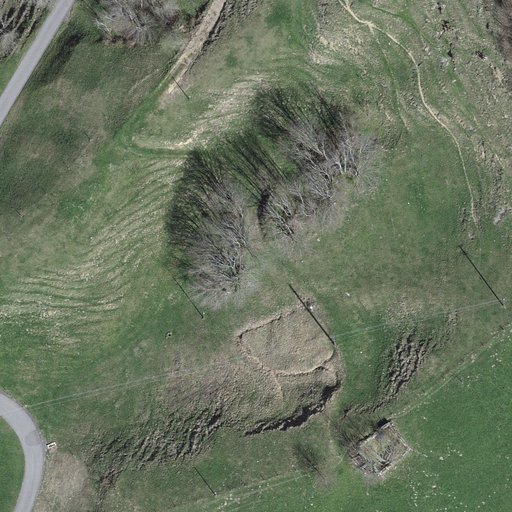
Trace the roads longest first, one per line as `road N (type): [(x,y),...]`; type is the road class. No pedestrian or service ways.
road 1 (unclassified): [(67,0),(0,108)]
road 2 (unclassified): [(0,401),(25,441),(33,481),(20,511)]
